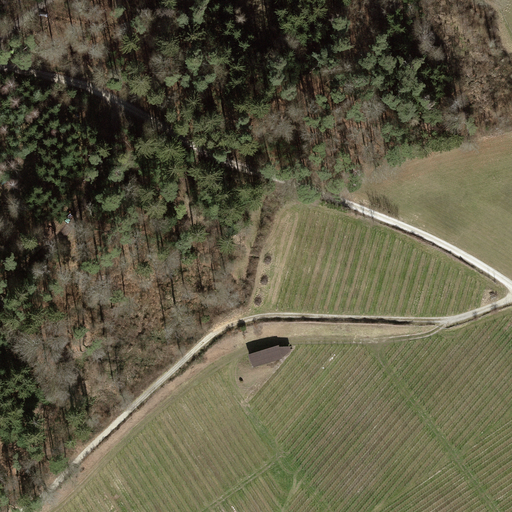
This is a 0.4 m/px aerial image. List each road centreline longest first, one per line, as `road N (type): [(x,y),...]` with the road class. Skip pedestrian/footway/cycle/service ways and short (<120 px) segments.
road 1 (track): [(511,298),(443,320),(269,315),(235,323),(15,511)]
road 2 (track): [(511,285),(442,243),(214,151),(79,85),(0,64)]
road 3 (track): [(453,319),(426,333),(284,341),(238,352),(173,395),(51,511)]
road 4 (track): [(121,104),(92,188),(69,226),(0,291)]
